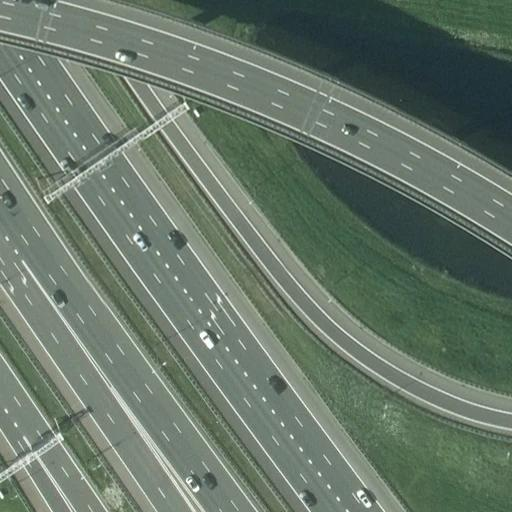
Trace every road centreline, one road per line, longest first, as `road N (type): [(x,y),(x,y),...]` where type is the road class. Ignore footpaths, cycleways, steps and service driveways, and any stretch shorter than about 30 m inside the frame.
road 1 (motorway): [(511,430),(402,393),(300,314),(71,0)]
road 2 (motorway): [(346,511),(0,27)]
road 3 (motorway): [(511,201),(299,86),(48,0)]
road 4 (motorway): [(37,245),(229,511)]
road 5 (motorway): [(37,245),(111,421),(171,511)]
